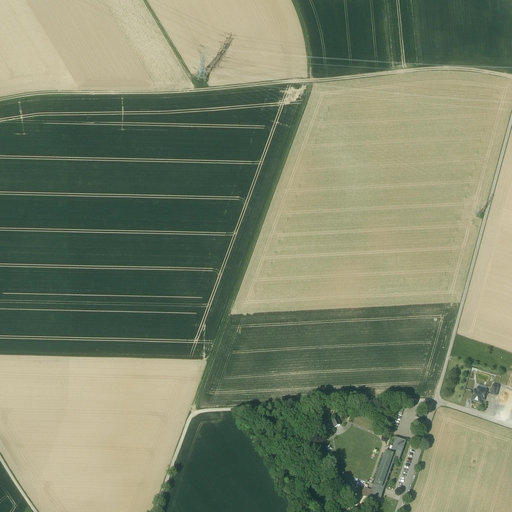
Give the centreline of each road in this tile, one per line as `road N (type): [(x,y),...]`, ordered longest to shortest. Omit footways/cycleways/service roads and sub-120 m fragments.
road 1 (track): [(154,511),(191,413),(435,401),(511,116)]
road 2 (track): [(191,413),(311,81),(293,0)]
road 3 (track): [(511,77),(450,68),(196,90)]
road 4 (residential): [(511,426),(435,401),(397,511)]
road 5 (track): [(196,90),(0,101)]
